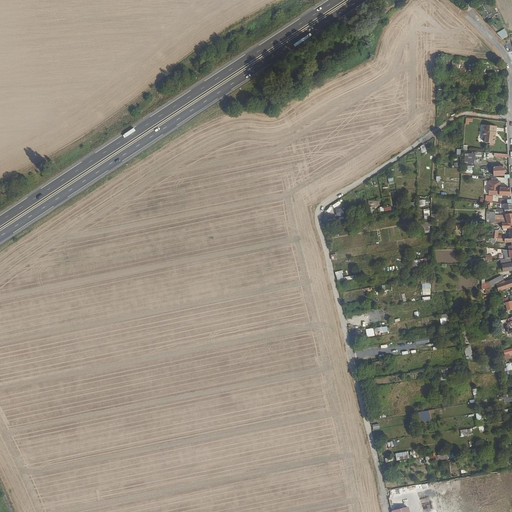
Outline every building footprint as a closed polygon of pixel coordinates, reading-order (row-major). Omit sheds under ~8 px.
[(498,31),(500,39),(507,36),(504,29),(498,31)] [(460,70),(468,70),(468,62),(460,62),(460,70)] [(483,125),(482,137),(485,137),(484,142),(489,143),(489,145),(493,145),(493,143),(494,144),(495,136),(493,136),(494,132),(496,132),(496,126),(483,125)] [(474,164),(475,153),(464,152),(464,164),(474,164)] [(494,167),(494,176),(504,175),(504,167),(494,167)] [(490,181),(488,195),(511,196),(510,189),(500,187),(500,182),(490,181)] [(486,212),(486,222),(493,223),(495,223),(495,212),(486,212)] [(511,214),(504,215),(505,220),(502,221),(502,224),(511,223),(511,214)] [(511,263),(503,265),(503,272),(511,270),(511,263)] [(501,277),(487,284),(484,285),(482,285),(482,290),(490,289),(500,283),(504,282),(501,277)] [(500,283),(503,290),(511,287),(511,280),(505,283),(505,281),(504,282),(500,283)] [(430,283),(422,283),(422,294),(430,295),(430,283)] [(439,315),(440,323),(448,322),(447,313),(439,315)] [(359,319),(360,322),(379,317),(378,314),(359,319)] [(366,329),(366,336),(374,336),(373,328),(366,329)] [(466,336),(465,330),(460,331),(461,338),(463,344),(468,343),(466,336)] [(471,345),(464,346),(465,360),(472,359),(471,345)] [(400,347),(392,348),(393,356),(401,355),(400,347)] [(420,422),(430,420),(428,410),(418,413),(420,422)] [(396,460),(410,458),(409,451),(395,453),(396,460)]
